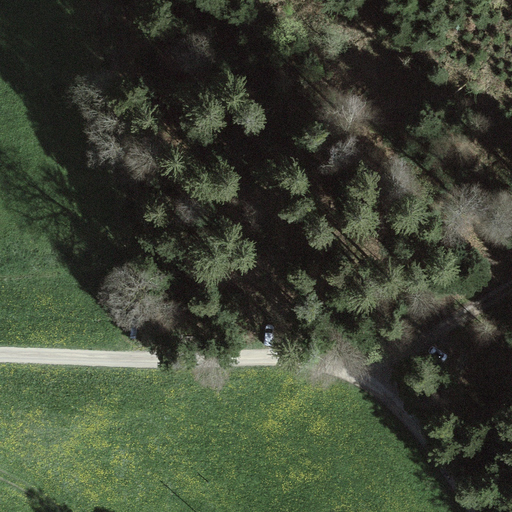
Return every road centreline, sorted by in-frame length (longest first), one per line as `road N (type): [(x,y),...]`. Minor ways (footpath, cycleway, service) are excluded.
road 1 (track): [(359,377),(278,361),(0,355)]
road 2 (track): [(481,511),(359,377)]
road 3 (track): [(359,377),(511,285)]
